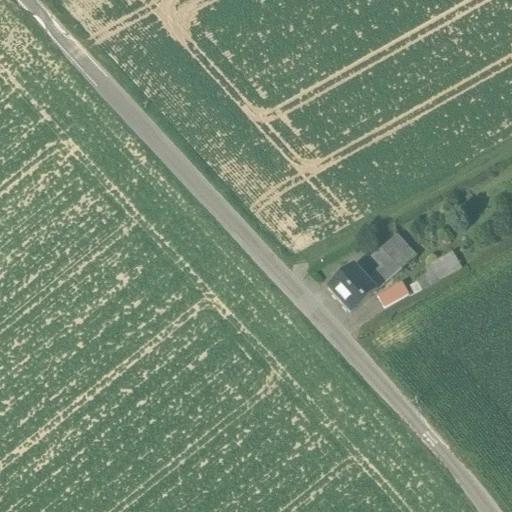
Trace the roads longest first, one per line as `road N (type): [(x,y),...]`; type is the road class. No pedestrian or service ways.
road 1 (residential): [(32,0),(369,369),(485,511)]
road 2 (track): [(284,274),(511,146)]
